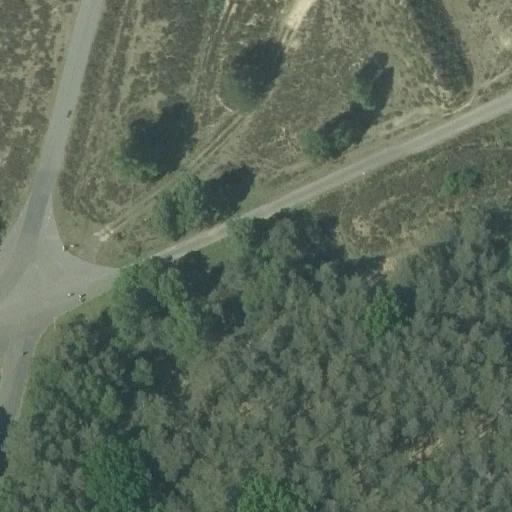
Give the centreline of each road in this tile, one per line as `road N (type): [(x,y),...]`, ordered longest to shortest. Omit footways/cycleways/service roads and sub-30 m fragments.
road 1 (track): [(20,307),(98,288),(511,102)]
road 2 (track): [(93,0),(20,307)]
road 3 (track): [(268,213),(360,302),(511,374)]
road 4 (track): [(20,307),(0,442)]
